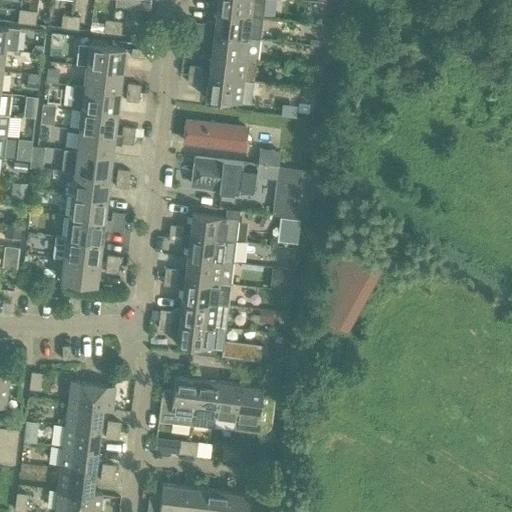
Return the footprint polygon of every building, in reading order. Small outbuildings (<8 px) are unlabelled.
[(262,16),(264,0),(216,0),(215,11),(262,16)] [(26,22),(27,10),(19,9),(17,21),(26,22)] [(34,23),(36,11),(27,10),(26,22),(34,23)] [(259,38),(262,16),(215,11),(214,23),(206,22),(206,23),(194,22),(193,30),(206,32),(213,33),(213,32),(259,38)] [(69,28),(70,15),(62,14),(60,27),(69,28)] [(77,29),(79,16),(70,15),(69,28),(77,29)] [(111,33),(113,20),(105,19),(103,32),(111,33)] [(120,34),(122,21),(113,20),(111,33),(120,34)] [(205,40),(206,32),(193,30),(192,39),(205,40)] [(257,60),(259,38),(213,32),(213,33),(210,54),(245,58),(255,60),(257,60)] [(121,69),(124,46),(88,42),(86,65),(121,69)] [(143,58),(144,49),(131,47),(130,56),(143,58)] [(253,81),(255,60),(245,58),(210,54),(208,75),(253,81)] [(201,75),(202,66),(189,64),(188,73),(201,75)] [(119,90),(121,69),(86,65),(83,86),(119,90)] [(46,80),(56,82),(58,70),(47,69),(46,80)] [(200,83),(201,75),(188,73),(187,82),(200,83)] [(250,103),(253,81),(208,75),(205,98),(250,103)] [(139,93),(140,84),(127,83),(126,91),(139,93)] [(116,112),(119,90),(83,86),(80,107),(116,112)] [(138,101),(139,93),(126,91),(125,100),(138,101)] [(24,113),(36,115),(38,94),(26,93),(24,113)] [(43,102),(43,121),(53,121),(53,102),(43,102)] [(114,133),(116,112),(80,107),(78,129),(114,133)] [(0,135),(6,136),(9,115),(0,114),(0,135)] [(243,148),(246,127),(186,120),(184,140),(243,148)] [(134,136),(135,127),(122,126),(121,134),(134,136)] [(111,155),(114,133),(78,129),(75,150),(111,155)] [(43,165),(46,144),(33,143),(34,137),(19,135),(17,155),(32,156),(31,164),(43,165)] [(277,165),(279,151),(259,149),(257,162),(277,165)] [(108,176),(111,155),(75,150),(73,172),(108,176)] [(250,191),(253,163),(195,156),(192,184),(250,191)] [(276,178),(277,165),(257,162),(256,176),(276,178)] [(129,179),(130,170),(117,169),(116,177),(129,179)] [(106,198),(108,176),(73,172),(70,194),(106,198)] [(127,187),(129,179),(116,177),(115,186),(127,187)] [(103,219),(106,198),(70,194),(68,215),(103,219)] [(235,241),(239,210),(226,208),(225,216),(191,212),(188,235),(235,241)] [(123,222),(124,213),(112,211),(111,220),(123,222)] [(101,240),(103,219),(68,215),(65,236),(101,240)] [(20,236),(21,224),(6,223),(5,235),(20,236)] [(182,234),(183,226),(170,224),(169,233),(182,234)] [(188,235),(182,234),(180,243),(180,244),(187,245),(186,256),(233,262),(235,241),(188,235)] [(101,240),(65,236),(55,235),(53,256),(62,258),(98,262),(101,240)] [(19,265),(20,243),(5,243),(4,265),(19,265)] [(118,264),(119,256),(107,254),(106,263),(118,264)] [(230,284),(233,262),(186,256),(183,278),(218,282),(218,283),(230,284)] [(96,284),(98,262),(62,258),(60,280),(96,284)] [(117,273),(118,264),(106,263),(105,271),(117,273)] [(176,277),(177,268),(165,267),(164,275),(176,277)] [(291,292),(293,270),(271,267),(268,289),(291,292)] [(175,286),(176,277),(164,275),(163,284),(175,286)] [(228,305),(230,284),(218,283),(218,282),(183,278),(181,299),(216,303),(228,305)] [(228,305),(216,303),(181,299),(180,309),(176,309),(172,311),(160,310),(159,318),(225,326),(228,305)] [(271,321),(271,311),(260,310),(259,320),(271,321)] [(222,349),(225,326),(159,318),(158,327),(170,328),(177,333),(176,343),(222,349)] [(0,382),(7,383),(10,361),(0,359),(0,382)] [(39,390),(42,372),(31,371),(29,388),(39,390)] [(191,424),(196,378),(174,375),(172,389),(161,388),(158,420),(191,424)] [(214,415),(218,380),(196,378),(191,424),(213,427),(214,415)] [(89,406),(92,383),(70,380),(67,403),(89,406)] [(235,418),(239,383),(218,380),(214,415),(235,418)] [(111,409),(114,385),(92,383),(89,406),(101,408),(111,409)] [(261,392),(262,386),(239,383),(235,418),(234,427),(259,430),(262,430),(266,428),(268,425),(269,422),(272,394),(274,394),(274,393),(261,392)] [(101,408),(89,406),(67,403),(64,424),(99,428),(101,408)] [(119,430),(120,422),(107,420),(106,429),(119,430)] [(96,449),(99,428),(64,424),(62,445),(96,449)] [(17,438),(18,429),(7,428),(6,436),(17,438)] [(118,439),(119,430),(106,429),(105,437),(118,439)] [(16,446),(17,438),(6,436),(5,445),(16,446)] [(187,453),(189,441),(180,440),(179,452),(187,453)] [(196,454),(197,442),(189,441),(187,453),(196,454)] [(15,455),(16,446),(5,445),(4,453),(15,455)] [(94,470),(96,449),(62,445),(59,466),(94,470)] [(230,459),(232,446),(223,445),(221,458),(230,459)] [(239,460),(240,447),(232,446),(230,459),(239,460)] [(14,463),(15,455),(4,453),(3,462),(14,463)] [(114,473),(115,465),(102,463),(101,472),(114,473)] [(91,491),(94,470),(59,466),(57,487),(79,489),(91,491)] [(112,482),(114,473),(101,472),(100,480),(112,482)] [(180,511),(183,485),(161,482),(159,496),(149,495),(146,511),(180,511)] [(201,511),(205,488),(183,485),(180,511),(201,511)] [(69,511),(76,511),(79,489),(57,487),(54,510),(69,511)] [(223,511),(226,490),(205,488),(201,511),(223,511)] [(98,511),(101,492),(91,491),(79,489),(76,511),(98,511)] [(246,511),(249,493),(226,490),(223,511),(246,511)] [(25,511),(27,494),(16,492),(14,509),(25,511)]
